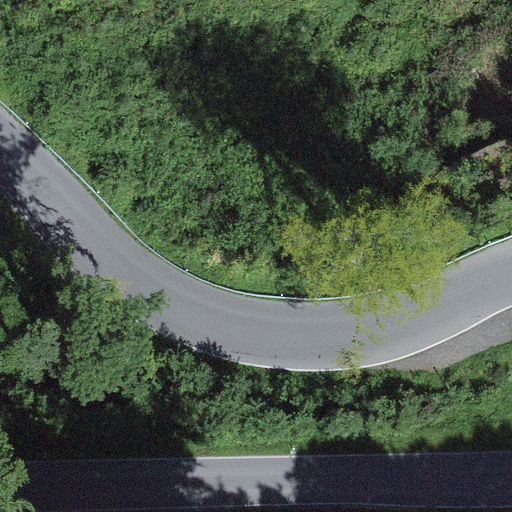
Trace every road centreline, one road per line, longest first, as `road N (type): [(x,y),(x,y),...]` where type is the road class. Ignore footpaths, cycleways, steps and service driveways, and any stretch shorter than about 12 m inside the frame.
road 1 (tertiary): [(0,151),(130,280),(170,309),(259,340),(351,339),(511,277)]
road 2 (tertiary): [(511,479),(0,496)]
